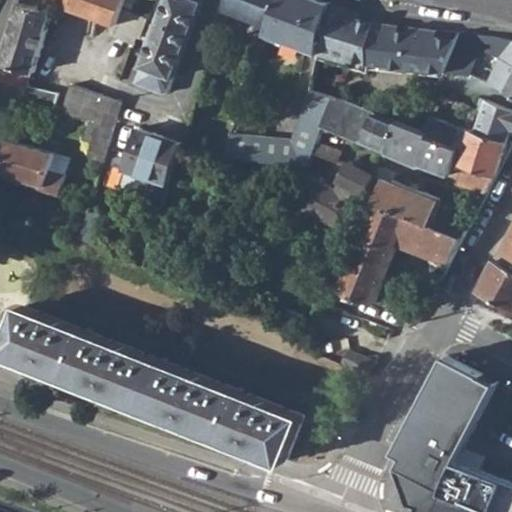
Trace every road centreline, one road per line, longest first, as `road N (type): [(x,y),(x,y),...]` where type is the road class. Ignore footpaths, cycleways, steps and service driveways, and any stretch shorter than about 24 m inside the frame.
road 1 (primary): [(324,511),(0,405)]
road 2 (residential): [(445,317),(329,511)]
road 3 (residential): [(511,186),(445,317)]
